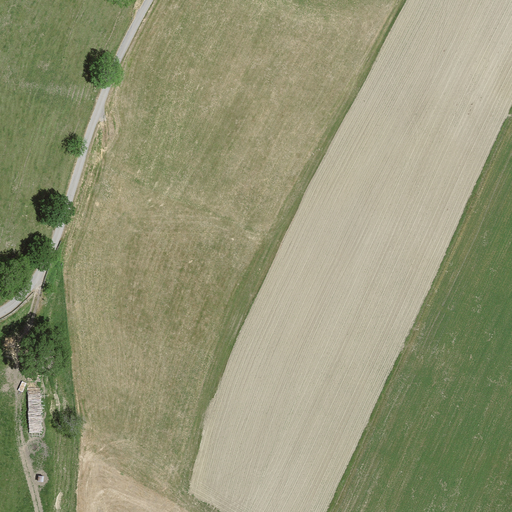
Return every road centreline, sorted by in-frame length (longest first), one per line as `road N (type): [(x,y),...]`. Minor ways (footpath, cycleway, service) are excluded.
road 1 (residential): [(149,0),(105,89),(45,262),(0,312)]
road 2 (track): [(39,511),(18,425),(37,277)]
